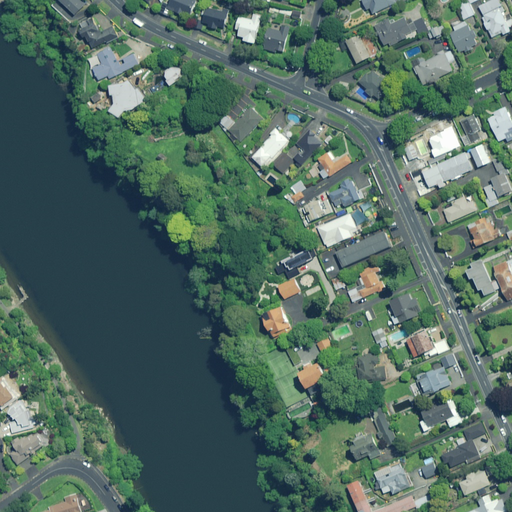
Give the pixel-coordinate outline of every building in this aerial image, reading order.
[(86,5),(80,0),(59,0),(76,16),(86,5)] [(196,1),(193,0),(168,0),(167,5),(163,3),(158,12),(170,18),(173,11),(187,18),(196,1)] [(361,0),(367,10),(371,9),(373,14),(396,3),(394,0),(361,0)] [(470,4),(468,0),(454,7),(461,22),(476,15),(470,4)] [(488,0),(489,1),(479,6),(484,16),(482,17),(492,38),(502,33),(503,36),(511,32),(510,29),(511,28),(511,20),(506,23),(501,13),(505,11),(499,0),(488,0)] [(216,11),(203,7),(199,21),(196,20),(194,29),(201,30),(203,23),(207,25),(207,27),(216,30),(217,27),(223,29),(228,10),(217,7),(216,11)] [(261,16),(253,14),(251,20),(238,17),(235,30),(239,31),(238,36),(244,38),(243,41),(254,44),(261,16)] [(94,18),(87,22),(82,24),(84,30),(81,31),(85,39),(88,37),(93,49),(107,42),(107,44),(119,38),(113,27),(101,33),(94,18)] [(408,39),(406,35),(416,30),(419,36),(428,31),(422,18),(407,25),(405,19),(392,25),(389,20),(376,26),(385,46),(390,43),(392,47),(408,39)] [(466,22),(457,26),(454,28),(455,32),(451,34),(460,53),(464,51),(465,53),(473,50),(472,47),(477,45),(474,38),(477,37),(473,30),(470,31),(466,22)] [(279,30),(267,27),(262,46),(265,47),(264,50),(276,53),(276,51),(283,52),(290,27),(281,25),(279,30)] [(446,33),(442,25),(426,33),(429,41),(446,33)] [(370,58),(359,36),(346,42),(357,64),(370,58)] [(126,64),(122,66),(119,61),(118,62),(111,48),(99,54),(104,64),(94,69),(101,81),(109,76),(111,79),(139,65),(133,55),(124,60),(126,64)] [(445,54),(415,67),(416,68),(419,75),(424,86),(430,83),(431,86),(442,81),(440,78),(453,72),(450,64),(455,62),(450,51),(445,54)] [(170,90),(182,81),(184,68),(171,67),(159,75),(170,90)] [(393,86),(368,69),(358,83),(367,89),(364,92),(372,98),(373,96),(379,100),(383,95),(385,97),(393,86)] [(115,95),(116,105),(112,111),(122,118),(126,111),(135,110),(148,100),(139,89),(137,91),(130,81),(126,84),(110,86),(112,96),(115,95)] [(349,84),(339,82),(338,88),(348,90),(349,84)] [(105,99),(101,92),(94,97),(97,104),(105,99)] [(241,142),(263,119),(251,108),(236,123),(227,115),(220,122),(228,130),(241,142)] [(511,121),(511,119),(511,118),(509,112),(508,113),(506,108),(493,114),(494,116),(489,119),(499,142),(506,139),(508,143),(511,140),(511,121)] [(461,121),(471,143),(479,140),(476,133),(478,132),(472,117),(461,121)] [(460,146),(451,127),(444,130),(444,131),(431,137),(430,142),(433,150),(432,150),(436,158),(460,146)] [(273,159),(294,136),(287,130),(283,136),(276,129),(270,135),(271,137),(261,148),(262,149),(253,158),(262,167),(272,157),(273,159)] [(324,143),(309,129),(296,144),(303,151),(300,155),(298,153),(293,158),(302,166),(324,143)] [(490,163),(482,145),(471,151),(478,168),(490,163)] [(415,150),(406,154),(409,161),(418,158),(415,150)] [(295,162),(283,151),(272,163),(283,174),(295,162)] [(319,173),(324,180),(329,176),(330,177),(352,163),(347,154),(336,161),(330,151),(317,159),(318,161),(312,165),(318,173),(319,173)] [(430,188),(436,186),(437,187),(439,186),(440,189),(446,186),(444,182),(451,179),(452,181),(462,176),(462,175),(472,170),(464,153),(423,173),(430,188)] [(499,176),(490,179),(491,181),(490,181),(492,185),(483,188),(489,201),(486,203),(488,208),(499,204),(496,199),(511,192),(504,176),(508,174),(502,159),(492,163),(497,172),(498,172),(499,176)] [(344,208),(363,198),(359,191),(358,191),(352,180),(348,179),(342,181),(341,184),(343,188),(329,195),(336,207),(342,204),(344,208)] [(304,197),(301,193),(306,189),(301,182),(291,189),(296,195),(291,199),(295,204),(304,197)] [(449,223),(478,211),(474,202),(468,204),(465,197),(455,201),(456,205),(443,211),(449,223)] [(320,200),(304,206),(308,216),(306,217),(309,223),(333,213),(330,204),(323,207),(320,200)] [(352,233),(357,231),(350,214),(349,215),(348,212),(323,223),(324,225),(317,228),(324,245),(326,244),(328,248),(354,236),(352,233)] [(470,242),(474,249),(481,246),(495,240),(495,239),(501,236),(497,228),(493,230),(487,218),(468,226),(473,238),(475,238),(475,239),(470,242)] [(389,245),(390,244),(390,243),(390,242),(390,241),(390,240),(389,240),(389,239),(388,239),(387,239),(384,232),(336,253),(343,268),(390,247),(389,245)] [(511,252),(511,245),(471,264),(473,269),(467,271),(471,280),(474,279),(480,291),(483,290),(485,296),(495,292),(495,291),(500,289),(496,281),(491,283),(483,265),(511,252)] [(511,259),(493,267),(507,301),(511,299),(511,259)] [(379,282),(372,266),(359,272),(362,278),(357,280),(359,286),(360,287),(356,289),(348,292),(353,303),(378,292),(379,293),(386,290),(382,281),(379,282)] [(301,292),(295,279),(279,287),(285,300),(301,292)] [(409,294),(390,302),(394,310),(389,312),(395,326),(419,316),(418,313),(421,311),(415,298),(412,300),(409,294)] [(291,328),(282,308),(263,316),(271,336),(291,328)] [(382,348),(388,346),(386,341),(387,341),(381,329),(372,333),(377,344),(380,343),(382,348)] [(435,346),(427,329),(406,339),(415,358),(433,350),(436,357),(450,350),(446,341),(435,346)] [(336,353),(328,338),(317,344),(325,358),(336,353)] [(456,364),(452,355),(441,359),(445,369),(456,364)] [(379,357),(359,357),(359,382),(385,382),(384,366),(379,366),(379,357)] [(300,374),(310,396),(325,389),(322,383),(327,381),(320,364),(313,367),(311,363),(303,367),(305,371),(300,374)] [(429,392),(431,396),(441,391),(441,390),(451,385),(445,372),(446,372),(443,367),(427,375),(426,372),(417,377),(420,382),(410,387),(413,392),(416,398),(429,392)] [(23,393),(10,373),(0,379),(0,405),(1,407),(23,393)] [(323,406),(319,400),(312,405),(316,410),(323,406)] [(459,414),(457,415),(455,409),(456,409),(453,401),(443,405),(442,402),(421,410),(425,421),(420,422),(424,432),(435,428),(434,426),(448,421),(450,428),(463,423),(459,414)] [(37,425),(35,418),(30,419),(28,411),(21,403),(17,407),(15,404),(8,410),(15,418),(16,417),(18,419),(19,422),(9,424),(12,434),(35,429),(34,425),(37,425)] [(385,417),(376,422),(380,431),(377,432),(380,439),(383,438),(387,448),(397,443),(385,417)] [(486,434),(482,424),(464,432),(468,441),(486,434)] [(41,444),(44,442),(39,434),(36,436),(33,438),(32,435),(26,439),(25,438),(20,441),(18,438),(11,443),(16,451),(9,455),(16,466),(23,462),(29,458),(27,457),(32,454),(33,456),(36,453),(34,450),(41,445),(41,444)] [(381,456),(372,434),(354,442),(356,445),(351,447),(356,458),(368,453),(371,460),(381,456)] [(458,446),(459,449),(448,453),(442,455),(446,464),(449,463),(451,467),(466,461),(467,463),(479,458),(472,441),(458,446)] [(409,486),(401,464),(374,473),(380,490),(382,489),(384,494),(391,491),(393,495),(402,492),(401,489),(409,486)] [(498,474),(495,464),(485,467),(488,477),(498,474)] [(473,493),(476,498),(487,493),(485,488),(491,485),(485,472),(476,476),(475,474),(467,477),(468,480),(460,483),(465,496),(473,493)] [(374,511),(372,511),(359,482),(348,486),(359,511),(405,511),(416,507),(418,511),(436,503),(432,494),(414,502),(412,496),(374,511)] [(79,500),(77,494),(65,498),(66,502),(49,508),(49,510),(43,511),(82,511),(92,509),(88,497),(79,500)] [(490,495),(478,501),(479,505),(481,508),(471,511),(504,511),(508,511),(503,499),(499,501),(498,500),(493,502),(490,495)]
